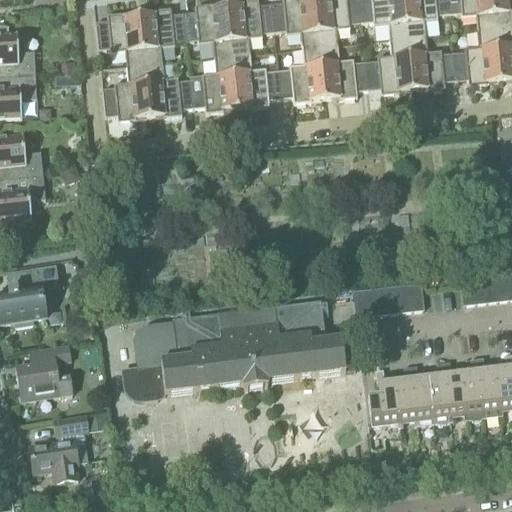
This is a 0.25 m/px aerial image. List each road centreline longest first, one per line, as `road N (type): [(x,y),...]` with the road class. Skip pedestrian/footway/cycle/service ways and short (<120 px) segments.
road 1 (residential): [(511,101),(94,150),(77,0)]
road 2 (residential): [(386,333),(511,317)]
